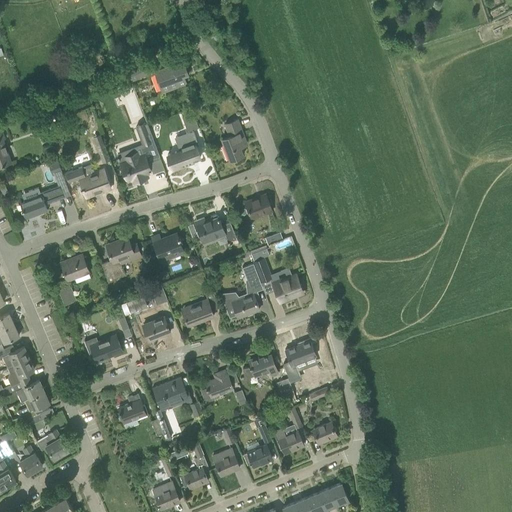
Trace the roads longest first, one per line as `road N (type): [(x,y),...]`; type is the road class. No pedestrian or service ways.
road 1 (residential): [(6,257),(276,166)]
road 2 (residential): [(64,394),(326,310)]
road 3 (unclassified): [(276,166),(247,97),(206,54),(182,0)]
road 4 (residential): [(212,511),(360,455)]
road 5 (unclassified): [(326,310),(276,166)]
road 6 (unclassified): [(360,455),(326,310)]
road 7 (residential): [(64,394),(6,257)]
